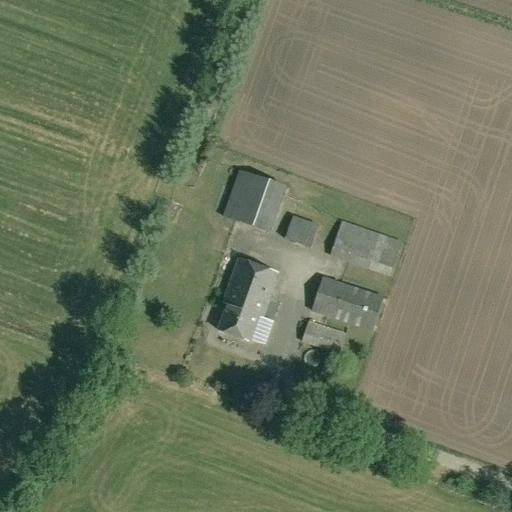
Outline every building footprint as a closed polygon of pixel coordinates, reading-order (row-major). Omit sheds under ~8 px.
[(283,189),(238,173),(222,218),(267,234),(283,189)] [(318,227),(292,218),(284,241),(309,249),(318,227)] [(401,242),(341,222),(329,258),(388,279),(401,243),(401,242)] [(263,313),(277,276),(237,261),(222,304),(226,305),(216,331),(248,343),(260,311),(263,313)] [(322,279),(311,312),(371,332),(382,299),(322,279)] [(308,323),(301,344),(338,357),(345,334),(308,323)]
